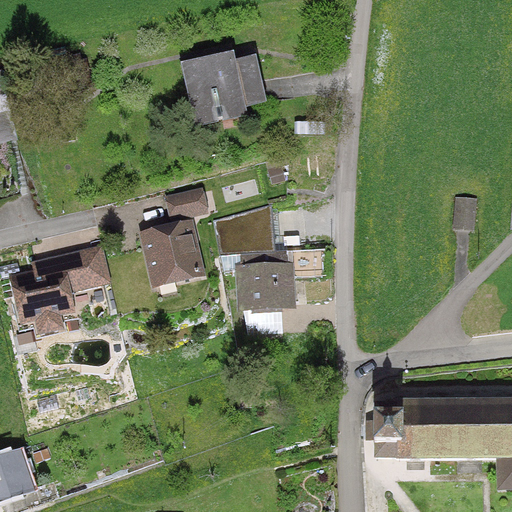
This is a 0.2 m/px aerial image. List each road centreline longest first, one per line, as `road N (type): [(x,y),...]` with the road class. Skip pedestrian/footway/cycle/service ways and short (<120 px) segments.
road 1 (unclassified): [(345,370),(344,181),(363,0)]
road 2 (residential): [(422,361),(442,313),(511,242)]
road 3 (unclassified): [(351,511),(345,370)]
road 4 (residential): [(133,216),(0,246)]
